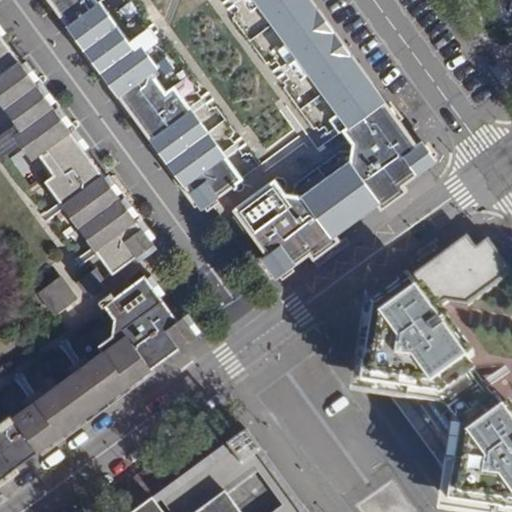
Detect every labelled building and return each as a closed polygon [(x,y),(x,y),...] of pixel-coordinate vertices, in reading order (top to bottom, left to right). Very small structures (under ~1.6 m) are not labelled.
[(44,0),(147,139),(198,208),(206,202),(237,244),(249,235),(279,274),(403,185),(376,148),(403,128),(311,0),(44,0)] [(0,480),(1,480),(132,383),(126,375),(136,368),(142,375),(166,358),(118,293),(114,287),(98,300),(90,288),(143,249),(150,243),(0,38),(0,480)] [(403,185),(430,165),(403,128),(376,148),(403,185)] [(511,511),(511,405),(510,403),(504,408),(499,402),(496,404),(484,389),(486,387),(481,380),(479,382),(468,367),(472,365),(467,359),(474,354),(461,337),(456,331),(445,340),(440,333),(444,329),(438,320),(433,324),(428,316),(440,308),(442,305),(448,302),(468,306),(511,273),(511,268),(489,238),(478,247),(468,234),(373,305),(374,307),(367,357),(363,359),(474,511),(511,511)] [(118,293),(166,358),(183,345),(194,337),(179,315),(173,321),(141,276),(118,293)] [(464,335),(442,305),(440,308),(428,316),(433,324),(438,320),(444,329),(440,333),(445,340),(456,331),(461,337),(464,335)] [(482,380),(472,365),(468,367),(479,382),(481,380),(486,387),(484,389),(496,404),(499,402),(482,380)] [(126,375),(132,383),(142,375),(136,368),(126,375)] [(308,511),(303,505),(294,511),(242,511),(227,492),(221,497),(214,489),(256,459),(257,453),(254,443),(254,439),(247,429),(158,494),(171,511),(164,511),(154,497),(133,511),(308,511)]
